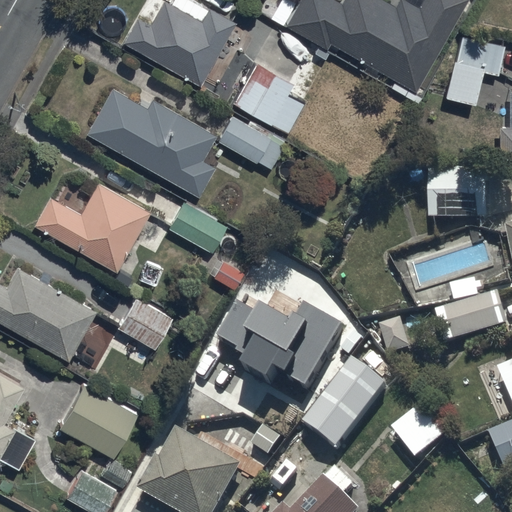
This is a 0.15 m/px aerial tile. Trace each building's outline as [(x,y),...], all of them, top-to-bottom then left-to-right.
[(134,10),(120,34),(199,79),(236,15),(208,0),(207,0),(200,14),(176,0),(159,0),(149,18),(134,10)] [(344,0),(341,5),(332,0),(299,0),(282,27),(325,54),(331,44),(410,95),(469,3),(464,0),(425,0),(418,10),(402,0),(400,0),(395,9),(379,0),(344,0)] [(505,48),(460,37),(445,99),(473,106),(481,73),(498,77),(505,48)] [(295,85),(255,61),(232,101),(289,135),(307,105),(289,95),(295,85)] [(114,89),(87,134),(197,200),(216,170),(203,162),(217,139),(151,100),(146,109),(114,89)] [(234,116),(219,143),(270,172),(285,146),(234,116)] [(497,131),(497,161),(511,161),(511,126),(502,127),(502,131),(497,131)] [(427,174),(426,225),(487,227),(488,175),(427,174)] [(118,275),(152,215),(97,184),(79,216),(51,200),(35,228),(118,275)] [(167,222),(212,246),(225,221),(181,197),(167,222)] [(503,263),(511,262),(511,263),(511,231),(506,233),(508,240),(499,242),(503,263)] [(75,267),(25,240),(12,264),(62,291),(75,267)] [(97,314),(16,269),(5,288),(0,284),(0,327),(68,366),(97,314)] [(475,286),(451,291),(454,307),(478,302),(477,298),(484,297),(483,290),(476,291),(475,286)] [(117,322),(155,342),(172,312),(134,291),(117,322)] [(437,313),(442,337),(449,335),(452,346),(506,334),(498,299),(437,313)] [(343,327),(306,306),(293,328),(261,310),(259,314),(240,304),(220,339),(237,349),(235,353),(247,360),(243,366),(270,382),(275,372),(306,390),(343,327)] [(400,326),(378,331),(385,358),(407,352),(400,326)] [(209,401),(225,410),(242,380),(227,371),(209,401)] [(0,461),(18,472),(35,443),(4,425),(24,390),(0,376),(0,461)] [(82,385),(57,430),(111,459),(101,477),(122,488),(131,471),(115,462),(140,416),(82,385)] [(320,408),(275,467),(301,486),(345,427),(320,408)] [(389,434),(391,437),(416,468),(448,442),(422,408),(389,434)] [(511,469),(511,423),(489,431),(504,472),(511,469)] [(251,446),(270,456),(281,436),(261,426),(251,446)] [(174,436),(138,499),(161,511),(224,511),(245,476),(174,436)] [(106,511),(117,494),(80,472),(65,498),(88,511),(106,511)] [(355,511),(346,503),(355,494),(336,476),(302,511),(355,511)]
